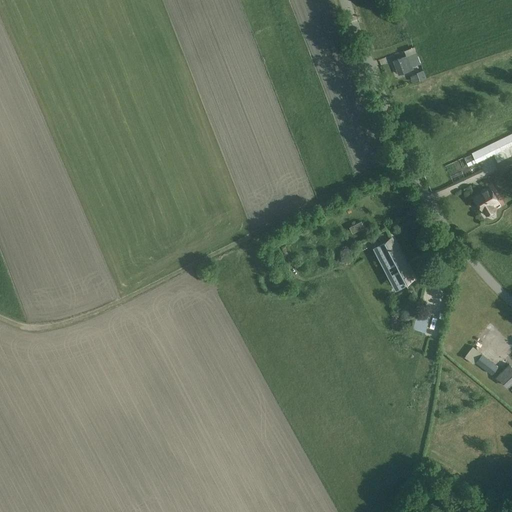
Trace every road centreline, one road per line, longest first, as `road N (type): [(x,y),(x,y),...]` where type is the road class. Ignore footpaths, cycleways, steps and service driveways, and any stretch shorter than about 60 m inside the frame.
road 1 (track): [(404,151),(95,312),(42,327),(0,317)]
road 2 (unclassified): [(511,302),(431,205),(344,0)]
